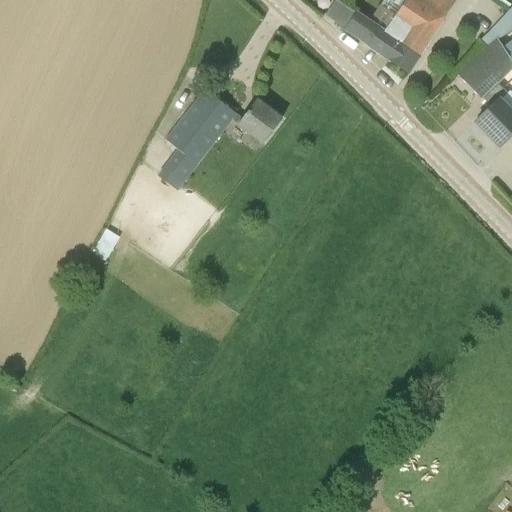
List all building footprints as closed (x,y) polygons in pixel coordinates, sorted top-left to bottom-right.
[(418,57),(368,21),(337,0),(335,0),(325,14),(338,23),(407,72),(418,57)] [(445,14),(453,0),(383,0),(379,6),(368,21),(418,57),(447,16),(445,14)] [(479,41),(485,48),(496,39),(498,41),(511,30),(511,7),(511,9),(511,8),(479,41)] [(498,41),(496,39),(485,48),(457,76),(480,98),(481,97),(487,102),(490,99),(489,98),(493,94),(488,90),(496,82),(511,66),(511,63),(502,48),(498,41)] [(502,48),(511,63),(511,40),(503,47),(502,48)] [(506,92),(498,84),(496,82),(488,90),(493,94),(489,98),(490,99),(487,102),(491,107),(476,122),(500,146),(511,133),(511,111),(499,98),(506,92)] [(256,100),(242,118),(204,88),(164,140),(176,149),(156,177),(177,192),(231,122),(236,126),(261,145),(269,135),(281,119),(256,100)] [(97,251),(110,257),(122,233),(109,227),(97,251)]
